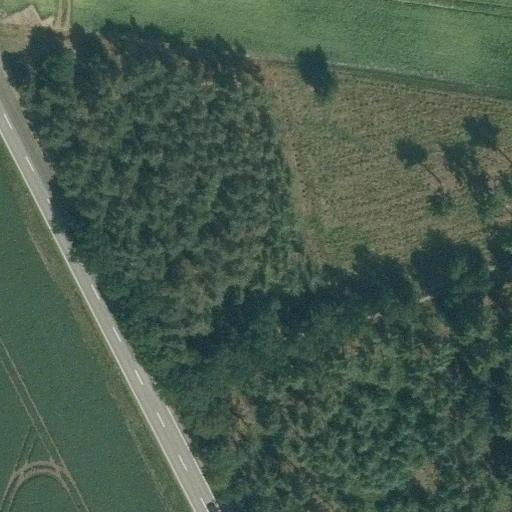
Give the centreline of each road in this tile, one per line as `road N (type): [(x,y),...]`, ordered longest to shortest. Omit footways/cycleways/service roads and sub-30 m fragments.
road 1 (secondary): [(205,511),(0,109)]
road 2 (track): [(154,411),(511,271)]
